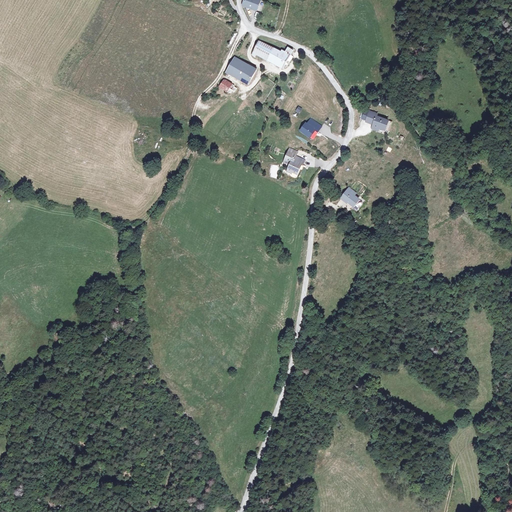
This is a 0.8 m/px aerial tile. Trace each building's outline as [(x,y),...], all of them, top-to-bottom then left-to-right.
[(243,0),(242,4),(242,5),(265,14),(269,2),(263,0),(243,0)] [(256,57),(258,54),(285,67),(289,61),(292,63),(294,57),(291,55),(293,51),(287,48),(284,52),(281,50),(280,52),(259,43),(252,55),(256,57)] [(248,83),(255,69),(235,57),(228,72),(248,83)] [(227,95),(233,98),(239,86),(223,78),(220,86),(229,91),(227,95)] [(376,115),(368,112),(364,122),(368,124),(372,125),(371,126),(383,131),(386,122),(375,117),(376,115)] [(322,126),(311,118),(307,123),(305,122),(299,130),(309,137),(314,130),(317,132),(322,126)] [(290,165),(288,170),(297,174),(301,164),(302,164),(304,160),(295,156),(297,152),(289,148),(283,162),(290,165)] [(353,206),(359,199),(347,189),(341,197),(344,200),(345,199),(353,206)]
